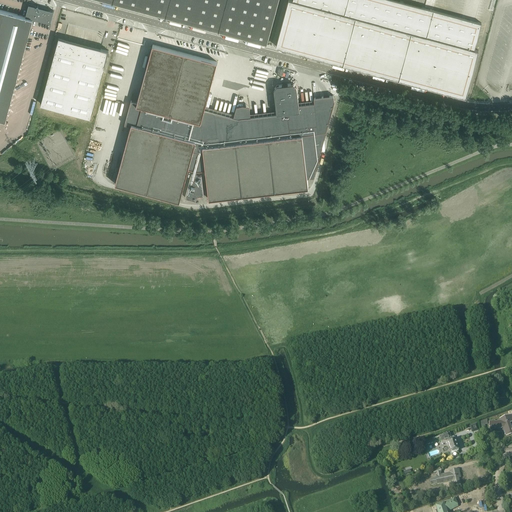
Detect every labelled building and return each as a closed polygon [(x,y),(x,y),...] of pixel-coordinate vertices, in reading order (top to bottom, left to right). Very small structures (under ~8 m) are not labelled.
[(170,0),(113,0),(113,2),(113,1),(166,16),(170,0)] [(226,0),(170,0),(166,16),(219,30),(226,0)] [(278,0),(226,0),(219,30),(267,43),(278,0)] [(396,0),(288,0),(276,46),(466,97),(478,50),(474,49),(482,23),(396,0)] [(54,11),(39,7),(38,5),(36,6),(29,4),(26,17),(0,9),(0,119),(6,121),(33,19),(51,23),(54,11)] [(101,49),(101,50),(59,39),(41,104),(90,117),(108,50),(101,49)] [(204,109),(217,62),(153,44),(137,102),(131,101),(125,124),(131,126),(115,184),(179,201),(188,169),(197,171),(205,170),(209,199),(308,187),(307,178),(314,177),(321,152),(318,132),(326,131),(335,101),(334,95),(314,98),(315,103),(299,105),(297,86),(293,83),(277,85),(274,89),(277,114),(239,118),(204,109)] [(191,174),(185,198),(196,200),(197,196),(204,195),(202,175),(196,175),(191,174)] [(511,423),(511,417),(511,416),(500,420),(501,422),(494,423),(489,423),(490,431),(503,429),(506,437),(511,434),(511,432),(509,424),(511,423)] [(458,452),(454,438),(451,439),(449,434),(439,438),(441,442),(442,445),(448,443),(452,454),(458,452)] [(435,476),(429,477),(430,484),(435,483),(436,483),(451,481),(453,489),(460,488),(458,478),(460,478),(458,470),(450,471),(450,474),(441,475),(441,473),(440,473),(440,472),(439,468),(436,469),(433,470),(434,474),(435,474),(436,473),(436,475),(435,475),(435,476)] [(458,504),(454,499),(444,504),(435,507),(436,511),(446,511),(447,511),(458,504)]
